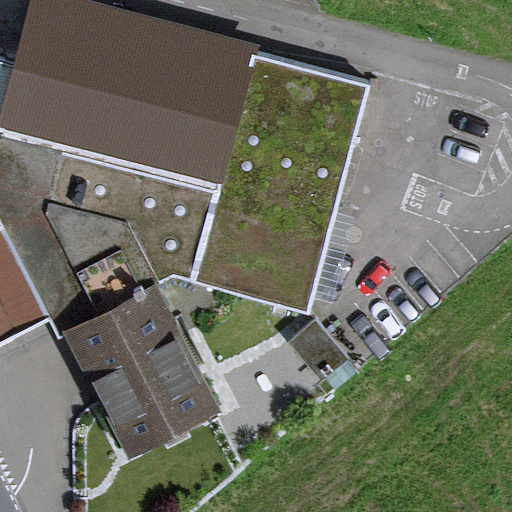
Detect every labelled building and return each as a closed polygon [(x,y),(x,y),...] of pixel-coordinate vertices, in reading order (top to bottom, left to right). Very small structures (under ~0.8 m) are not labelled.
[(227,37),(86,0),(6,0),(0,25),(0,117),(192,169),(227,37)] [(346,67),(227,37),(192,169),(172,259),(289,288),(346,67)] [(218,397),(155,278),(172,259),(192,169),(0,117),(0,177),(10,198),(51,282),(71,322),(133,441),(218,397)] [(0,306),(51,282),(10,198),(0,203),(0,306)] [(316,330),(295,304),(270,326),(291,351),(316,330)]
